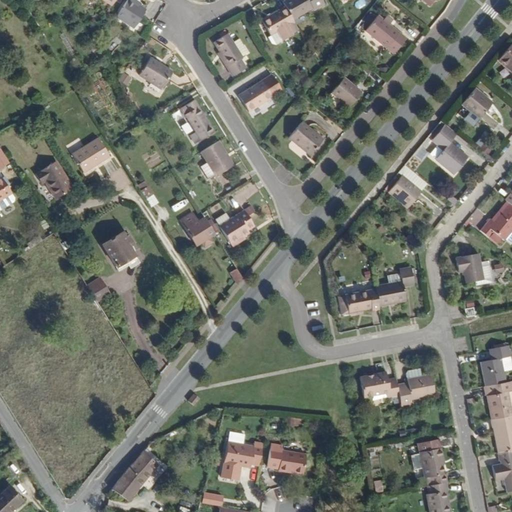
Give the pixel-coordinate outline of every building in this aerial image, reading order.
[(137,4),(130,0),(126,0),(116,16),(133,27),(144,9),(137,4)] [(288,0),(283,3),(286,8),(293,20),(313,9),(314,12),(325,6),(322,0),(288,0)] [(356,10),(366,5),(363,0),(359,0),(353,3),(356,10)] [(290,34),(299,29),(293,20),(286,8),(263,22),(271,35),(270,37),(274,43),(278,44),(290,36),(290,34)] [(383,20),(379,16),(366,31),(394,54),(403,42),(397,37),(400,33),(389,24),(392,19),(386,15),(383,20)] [(216,43),(221,51),(228,64),(226,66),(232,76),(245,69),(240,60),(248,54),(241,43),(235,46),(229,35),(216,43)] [(511,66),(511,70),(511,71),(511,44),(510,43),(499,56),(511,66)] [(228,64),(221,51),(219,53),(226,66),(228,64)] [(496,60),(511,71),(511,70),(511,66),(499,56),(496,60)] [(171,72),(150,58),(139,76),(160,88),(171,72)] [(121,75),(116,82),(125,84),(128,80),(121,75)] [(283,90),(274,75),(241,95),(250,111),(283,90)] [(361,92),(343,78),(332,93),(349,107),(361,92)] [(472,88),(459,103),(468,110),(461,118),(471,125),(488,105),(483,100),(484,98),(472,88)] [(214,132),(199,106),(186,114),(197,132),(190,136),(195,144),(214,132)] [(322,140),(302,123),(290,138),(310,155),(322,140)] [(454,134),(442,124),(428,141),(436,147),(440,142),(444,145),(433,158),(452,174),(465,157),(448,142),(454,134)] [(232,165),(217,142),(201,152),(207,162),(201,166),(208,178),(215,174),(216,175),(232,165)] [(291,143),(288,147),(303,158),(306,154),(291,143)] [(109,165),(97,145),(72,162),(84,181),(109,165)] [(71,194),(55,169),(35,182),(41,191),(43,189),(54,205),(71,194)] [(216,193),(223,190),(216,175),(209,178),(216,193)] [(426,184),(416,177),(410,185),(400,176),(386,192),(406,208),(426,184)] [(144,180),(136,184),(148,207),(157,202),(144,180)] [(9,197),(0,181),(0,212),(6,209),(7,205),(3,201),(9,197)] [(445,200),(452,206),(456,201),(449,194),(445,200)] [(511,233),(511,231),(511,206),(509,203),(492,223),(490,220),(482,231),(499,246),(501,245),(506,249),(511,242),(511,233)] [(222,230),(233,248),(246,241),(252,235),(251,233),(256,230),(247,214),(222,230)] [(188,240),(200,232),(193,223),(182,230),(188,240)] [(212,247),(220,242),(209,226),(200,232),(188,240),(198,256),(204,252),(212,247)] [(48,250),(59,244),(52,231),(41,238),(48,250)] [(132,250),(122,236),(101,249),(117,275),(135,263),(132,258),(135,256),(131,251),(132,250)] [(40,239),(28,247),(32,253),(44,246),(40,239)] [(246,241),(233,248),(235,250),(247,243),(246,241)] [(216,253),(212,247),(204,252),(208,258),(216,253)] [(474,253),(452,258),(455,273),(459,272),(461,283),(471,282),(471,286),(488,282),(483,260),(476,262),(474,253)] [(390,282),(375,285),(376,290),(379,308),(407,302),(405,286),(416,283),(413,267),(402,269),(402,272),(388,275),(390,282)] [(242,293),(248,286),(241,276),(233,280),(242,293)] [(52,295),(60,309),(80,297),(72,283),(52,295)] [(89,294),(94,302),(97,307),(109,300),(105,293),(107,291),(103,285),(89,294)] [(369,313),(380,310),(379,308),(376,290),(339,298),(341,315),(369,310),(369,313)] [(466,319),(474,318),(472,307),(464,308),(466,319)] [(37,360),(53,384),(75,368),(59,344),(37,360)] [(483,388),(505,383),(501,359),(509,357),(507,346),(492,349),(493,361),(488,361),(478,363),(483,388)] [(404,386),(395,389),(396,398),(398,408),(409,406),(408,401),(432,396),(428,377),(419,379),(418,371),(405,374),(403,378),(404,386)] [(395,389),(393,380),(385,381),(383,373),(358,379),(362,398),(383,393),(387,392),(389,400),(396,398),(395,389)] [(511,390),(511,387),(511,382),(505,383),(483,388),(489,421),(511,416),(507,392),(511,390)] [(194,406),(199,400),(194,396),(189,403),(194,406)] [(511,451),(511,418),(511,416),(489,421),(495,454),(511,451)] [(425,479),(426,488),(443,484),(446,484),(444,475),(440,476),(438,467),(437,459),(439,459),(436,441),(415,446),(416,454),(409,456),(411,470),(419,468),(421,480),(425,479)] [(256,465),(260,446),(253,444),(252,449),(226,444),(222,462),(241,466),(249,467),(249,464),(256,465)] [(280,446),(270,444),(265,466),(276,469),(275,470),(300,475),(304,456),(280,451),(280,446)] [(511,451),(495,454),(497,466),(489,468),(492,482),(501,481),(502,493),(511,491),(511,451)] [(158,467),(144,456),(110,497),(123,509),(158,467)] [(238,480),(241,466),(222,462),(220,476),(238,480)] [(443,484),(426,488),(427,494),(424,495),(427,511),(446,511),(443,492),(445,492),(443,484)] [(13,511),(23,504),(10,489),(0,497),(0,511),(13,511)] [(201,504),(221,507),(223,496),(203,493),(201,504)]
